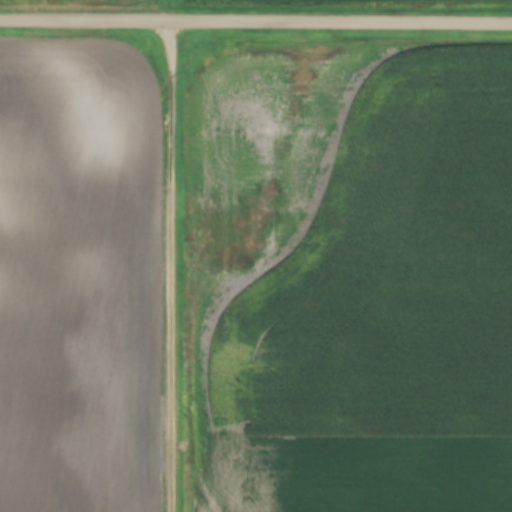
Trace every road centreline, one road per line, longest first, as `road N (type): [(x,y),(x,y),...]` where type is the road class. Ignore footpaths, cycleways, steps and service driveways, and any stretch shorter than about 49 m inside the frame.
road 1 (residential): [(0,26),(511,29)]
road 2 (track): [(173,511),(168,27)]
